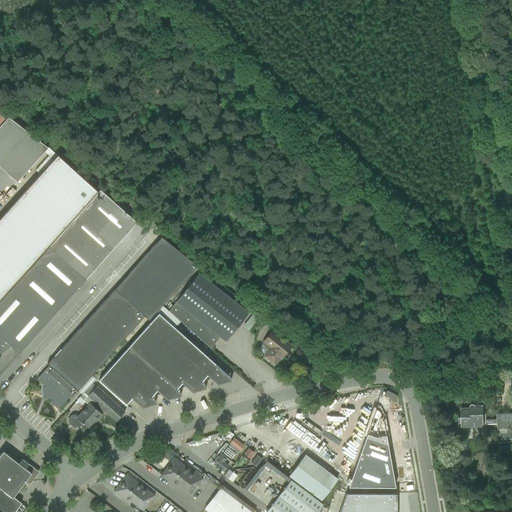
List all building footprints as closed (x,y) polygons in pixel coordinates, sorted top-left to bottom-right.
[(0,167),(17,182),(48,148),(8,117),(0,126),(0,167)] [(0,297),(97,191),(57,155),(0,218),(0,297)] [(119,242),(136,222),(100,190),(82,209),(119,242)] [(102,261),(119,242),(82,209),(65,228),(102,261)] [(84,280),(85,279),(102,261),(65,228),(48,247),(84,280)] [(149,320),(158,310),(197,266),(169,244),(161,237),(48,364),(47,363),(47,364),(49,366),(37,379),(44,386),(43,386),(43,387),(42,389),(42,390),(42,391),(42,392),(42,393),(43,394),(43,395),(44,396),(44,397),(45,398),(46,398),(47,399),(48,399),(49,400),(50,400),(51,400),(50,402),(58,409),(76,390),(77,391),(78,391),(77,390),(84,383),(82,382),(89,375),(90,376),(144,316),(149,320)] [(67,299),(84,280),(48,247),(31,266),(67,299)] [(50,318),(67,299),(31,266),(14,286),(32,302),(50,318)] [(226,341),(248,313),(240,307),(198,273),(176,301),(176,302),(169,311),(210,348),(220,336),(226,341)] [(0,338),(32,302),(14,286),(0,300),(0,338)] [(19,354),(50,318),(32,302),(0,338),(0,354),(11,347),(19,354)] [(158,313),(143,330),(201,382),(208,374),(218,383),(225,374),(231,379),(158,313)] [(143,330),(128,347),(176,389),(183,382),(193,391),(200,382),(205,387),(206,386),(201,382),(143,330)] [(282,357),(290,346),(282,340),(272,331),(263,342),(263,343),(258,350),(265,355),(264,356),(274,364),(281,356),(282,357)] [(128,347),(114,363),(151,397),(157,389),(168,398),(175,390),(180,394),(181,394),(176,389),(128,347)] [(114,363),(98,380),(125,405),(132,397),(143,406),(150,397),(155,402),(156,401),(151,397),(114,363)] [(116,421),(125,412),(117,405),(96,386),(94,388),(87,396),(94,402),(104,410),(116,421)] [(104,410),(94,402),(92,405),(90,403),(78,417),(76,415),(71,415),(68,419),(68,424),(73,428),(83,428),(85,426),(87,428),(94,421),(95,422),(102,414),(101,413),(104,410)] [(483,414),(483,405),(470,405),(470,408),(461,408),(461,417),(459,417),(459,423),(461,423),(461,427),(475,427),(475,430),(486,430),(486,424),(497,424),(497,429),(508,428),(509,425),(511,424),(511,412),(496,414),(497,419),(486,420),(486,414),(483,414)] [(375,409),(347,487),(395,487),(383,419),(382,419),(382,420),(379,419),(380,418),(380,416),(380,414),(380,413),(379,411),(378,410),(376,409),(375,409)] [(230,443),(228,446),(232,449),(234,447),(239,451),(240,451),(244,446),(233,438),(229,443),(230,443)] [(248,448),(243,454),(249,459),(254,453),(248,448)] [(19,463),(3,451),(0,454),(0,487),(13,497),(24,481),(29,484),(36,476),(35,469),(22,459),(19,463)] [(221,453),(213,464),(224,472),(228,465),(224,462),(227,458),(221,453)] [(256,455),(250,463),(256,467),(262,459),(256,455)] [(320,501),(337,479),(313,461),(305,455),(289,476),(297,482),(320,501)] [(181,467),(172,460),(161,475),(171,483),(173,481),(190,494),(202,479),(183,465),(181,467)] [(134,484),(125,477),(113,492),(124,500),(126,497),(143,511),(154,495),(136,481),(134,484)] [(265,511),(316,511),(323,504),(290,479),(266,511),(265,511)] [(14,511),(21,503),(13,497),(0,487),(0,511),(14,511)] [(251,511),(220,488),(210,502),(204,509),(208,511),(251,511)] [(345,493),(338,511),(395,511),(396,500),(396,493),(345,493)]
